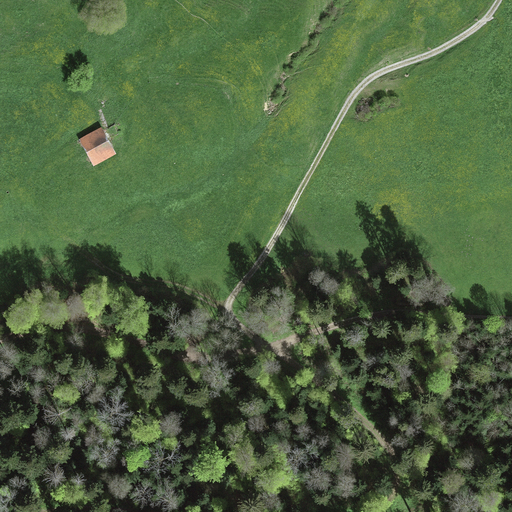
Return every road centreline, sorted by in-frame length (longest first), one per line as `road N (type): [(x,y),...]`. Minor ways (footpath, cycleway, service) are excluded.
road 1 (track): [(227,309),(365,86),(385,67),(476,33),(504,0)]
road 2 (track): [(268,344),(188,358),(83,326),(0,338)]
road 3 (track): [(511,318),(389,312),(268,344)]
road 4 (track): [(268,344),(392,445),(400,468),(395,493),(367,511)]
